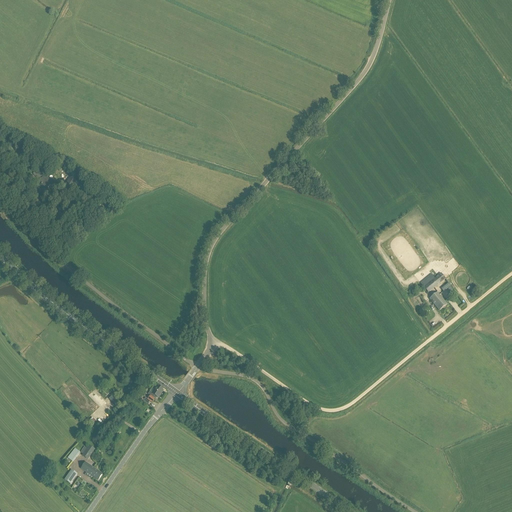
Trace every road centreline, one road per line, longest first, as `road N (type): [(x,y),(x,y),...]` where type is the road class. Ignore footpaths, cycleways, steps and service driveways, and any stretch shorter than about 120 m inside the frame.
road 1 (unclassified): [(198,365),(212,343),(204,286),(212,247),(362,78),(390,0)]
road 2 (track): [(212,338),(333,412),(511,274)]
road 3 (unclassified): [(414,511),(279,418),(257,382),(198,365)]
road 4 (unclassified): [(198,365),(51,255),(0,200)]
road 5 (secondary): [(177,392),(82,326),(0,254)]
road 6 (secondary): [(350,511),(177,392)]
road 7 (unclassified): [(89,511),(177,392)]
